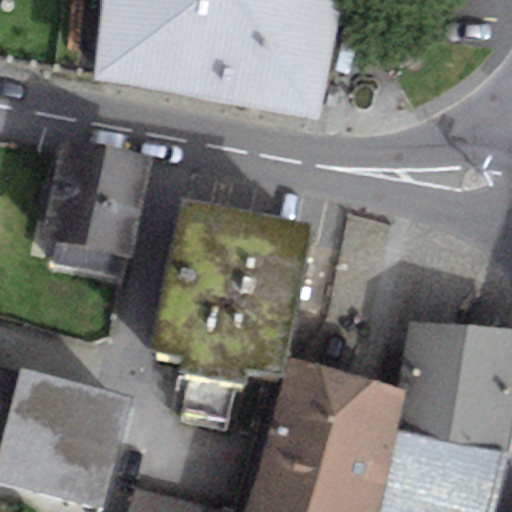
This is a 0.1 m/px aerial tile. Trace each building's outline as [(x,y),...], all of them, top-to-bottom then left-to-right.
[(102,0),(89,76),(321,116),(341,0),(102,0)] [(152,155),(62,135),(40,237),(57,241),(52,262),(109,274),(114,250),(131,254),(152,155)] [(311,222),(179,195),(148,349),(187,357),(175,418),(232,430),(245,369),(280,376),(311,222)] [(511,326),(411,320),(398,384),(406,386),(397,428),(508,449),(511,422),(511,326)] [(398,384),(289,357),(244,511),(379,511),(384,501),(397,428),(406,386),(398,384)] [(0,445),(21,367),(0,361),(0,445)] [(21,367),(0,445),(0,477),(102,504),(130,395),(21,367)] [(384,501),(379,511),(488,511),(508,449),(397,428),(384,501)] [(241,511),(136,486),(126,511),(241,511)]
